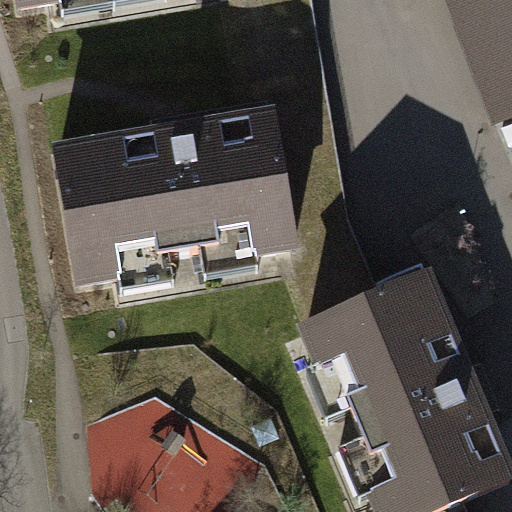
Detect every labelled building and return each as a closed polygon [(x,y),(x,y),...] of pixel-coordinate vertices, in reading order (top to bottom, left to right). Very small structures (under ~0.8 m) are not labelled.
[(5,0),(8,17),(118,0),(5,0)] [(511,0),(487,0),(446,16),(510,178),(511,177),(511,0)] [(264,105),(43,145),(70,289),(290,249),(264,105)] [(439,511),(511,480),(511,454),(423,253),(273,319),(358,511),(439,511)] [(91,469),(176,511),(241,511),(271,455),(133,386),(91,469)]
